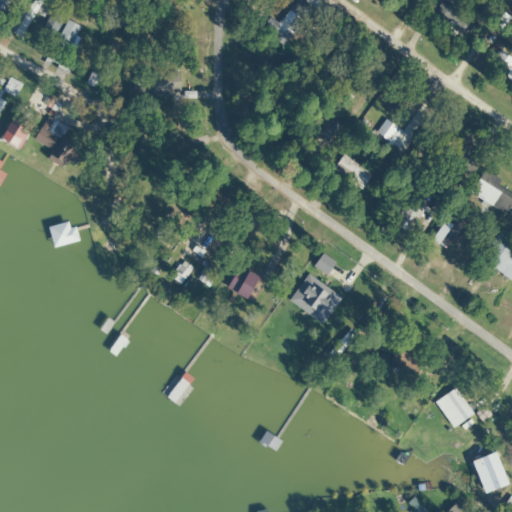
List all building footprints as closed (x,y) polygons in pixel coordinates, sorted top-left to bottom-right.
[(15,35),(47,4),(43,0),(34,0),(7,26),(15,35)] [(259,31),(287,49),(317,2),(313,0),(304,0),(303,2),(299,0),(294,0),(279,25),(268,18),(259,31)] [(462,34),(471,20),(443,2),(434,16),(462,34)] [(64,16),(52,9),(39,31),(51,38),(64,16)] [(45,60),(58,67),(80,28),(66,21),(45,60)] [(132,73),(132,98),(177,98),(177,73),(132,73)] [(21,86),(9,78),(2,90),(13,98),(21,86)] [(400,152),(426,113),(417,107),(401,132),(383,120),(373,135),(400,152)] [(0,136),(0,139),(18,149),(30,124),(11,114),(0,136)] [(326,147),(340,128),(325,117),(311,136),(326,147)] [(32,141),(49,151),(44,160),(63,171),(77,145),(40,125),(32,141)] [(450,165),(467,176),(475,163),(458,152),(450,165)] [(369,175),(341,155),(330,170),(342,178),(339,183),(355,194),(369,175)] [(511,203),(511,196),(495,187),(498,180),(481,170),(468,193),(506,214),(511,203)] [(394,226),(403,233),(420,210),(410,204),(394,226)] [(432,248),(442,237),(430,227),(421,239),(432,248)] [(96,251),(112,246),(107,228),(91,233),(96,251)] [(478,260),(508,282),(511,276),(511,245),(496,234),(478,260)] [(223,288),(245,302),(258,281),(236,267),(223,288)] [(401,346),(390,359),(412,378),(424,364),(401,346)] [(435,387),(455,359),(440,348),(419,375),(435,387)] [(484,420),(470,399),(465,402),(455,388),(441,397),(446,405),(442,408),(461,436),(484,420)] [(505,485),(492,453),(469,463),(481,494),(505,485)] [(499,511),(501,511),(511,511),(511,499),(508,497),(499,511)]
